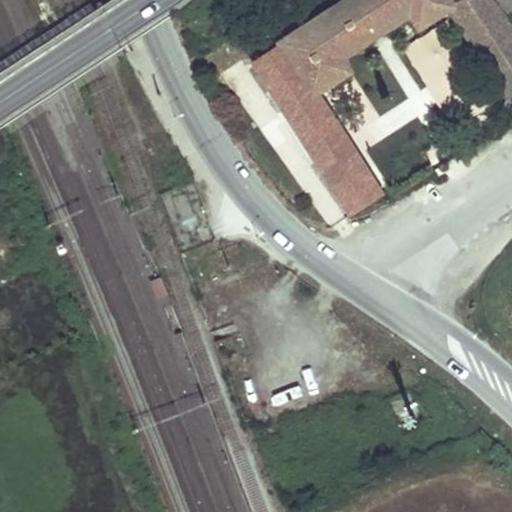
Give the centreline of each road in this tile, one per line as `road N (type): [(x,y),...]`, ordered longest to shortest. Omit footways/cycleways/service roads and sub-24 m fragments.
road 1 (tertiary): [(511,396),(267,215),(195,113),(144,0)]
road 2 (secondary): [(0,97),(147,0)]
